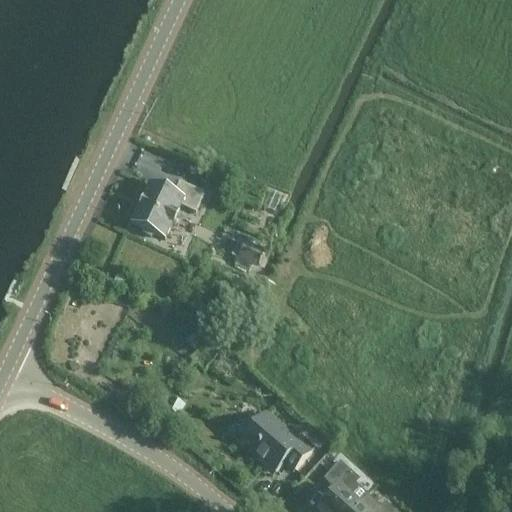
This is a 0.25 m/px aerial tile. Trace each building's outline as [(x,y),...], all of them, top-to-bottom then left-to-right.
[(174,196),(150,185),(131,225),(142,230),(142,234),(150,238),(154,236),(165,240),(172,225),(174,226),(179,216),(177,215),(181,207),(195,214),(204,196),(179,184),(174,196)] [(117,276),(114,283),(122,287),(126,279),(117,276)] [(295,472),(317,447),(307,439),(299,447),(292,441),(293,440),(278,426),(277,427),(266,418),(258,427),(257,425),(239,444),(266,468),(268,467),(275,474),(285,463),(295,472)] [(319,511),(354,511),(369,497),(359,488),(362,484),(340,463),(324,481),(337,493),(319,511)] [(369,497),(354,511),(394,511),(385,504),(381,508),(369,497)]
